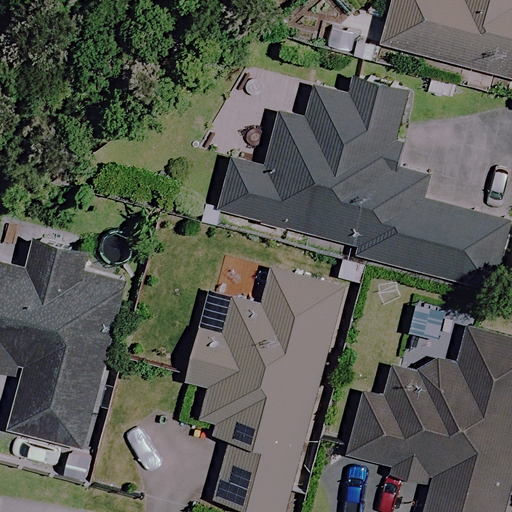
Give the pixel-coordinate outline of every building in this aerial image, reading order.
[(511,0),(398,0),(386,51),(511,81),(511,0)] [(406,138),(393,135),(405,90),(355,77),(349,98),(312,88),(304,118),(277,111),(263,165),(237,158),(222,213),(344,246),(343,252),(488,291),(507,221),(417,197),(422,175),(398,169),(406,138)] [(86,253),(34,239),(27,268),(0,260),(0,370),(18,375),(4,428),(81,449),(125,282),(82,271),(86,253)] [(208,385),(199,420),(209,423),(206,437),(226,442),(212,498),(265,511),(282,511),(341,286),(244,261),(225,336),(197,329),(184,379),(208,385)] [(360,393),(349,451),(393,461),(390,473),(432,482),(425,511),(506,511),(511,486),(511,332),(464,322),(458,350),(434,345),(426,381),(405,376),(400,401),(360,393)]
